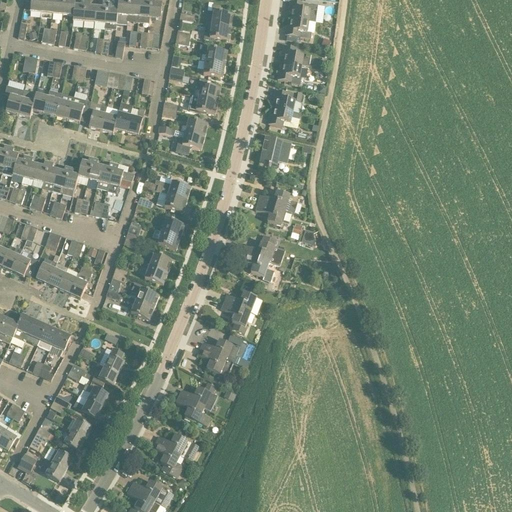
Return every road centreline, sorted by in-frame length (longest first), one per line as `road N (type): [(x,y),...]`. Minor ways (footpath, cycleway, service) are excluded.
road 1 (residential): [(82,511),(167,359),(199,275),(230,179),(269,0)]
road 2 (unclassified): [(412,511),(368,354),(309,199),(343,0)]
road 3 (residential): [(162,74),(10,48)]
road 4 (residential): [(113,250),(0,209)]
